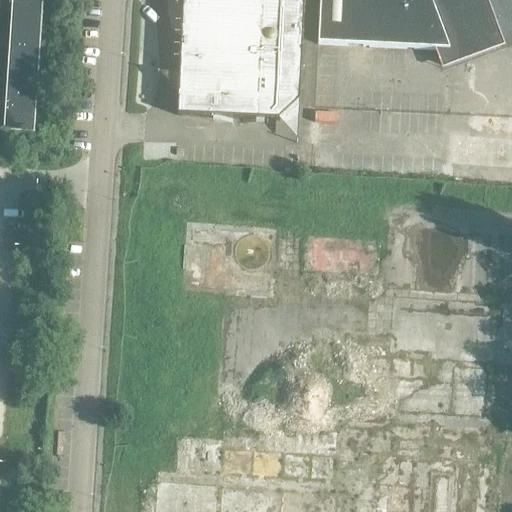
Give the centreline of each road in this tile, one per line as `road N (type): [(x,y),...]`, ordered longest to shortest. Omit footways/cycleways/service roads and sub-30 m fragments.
road 1 (unclassified): [(80,511),(100,181)]
road 2 (unclassified): [(100,181),(112,0)]
